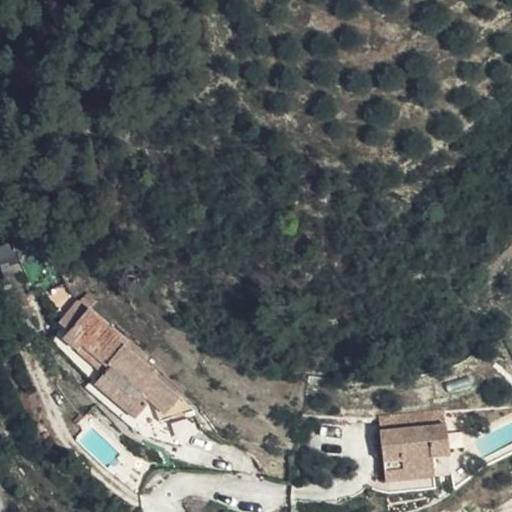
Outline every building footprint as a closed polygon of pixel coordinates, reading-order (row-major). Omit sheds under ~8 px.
[(21,280),(14,246),(0,249),(0,279),(1,285),(21,280)] [(145,354),(89,304),(63,334),(76,346),(82,341),(108,365),(103,370),(94,379),(133,414),(144,401),(141,399),(145,393),(156,402),(153,406),(156,414),(157,419),(194,407),(155,373),(157,371),(141,358),(145,354)] [(82,341),(76,346),(103,370),(108,365),(82,341)] [(384,431),(386,459),(406,457),(406,467),(438,465),(436,453),(453,452),(450,423),(384,431)] [(406,457),(386,459),(387,478),(439,474),(438,465),(406,467),(406,457)]
